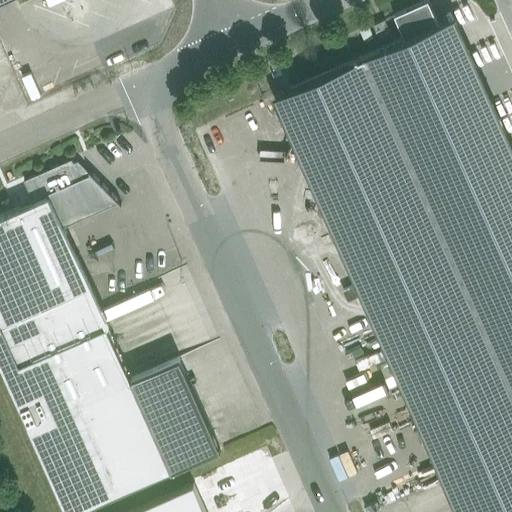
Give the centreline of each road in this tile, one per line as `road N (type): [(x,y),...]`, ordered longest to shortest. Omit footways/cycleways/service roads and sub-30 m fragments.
road 1 (unclassified): [(332,511),(141,84)]
road 2 (unclassified): [(141,84),(335,0)]
road 3 (unclassified): [(141,84),(0,147)]
